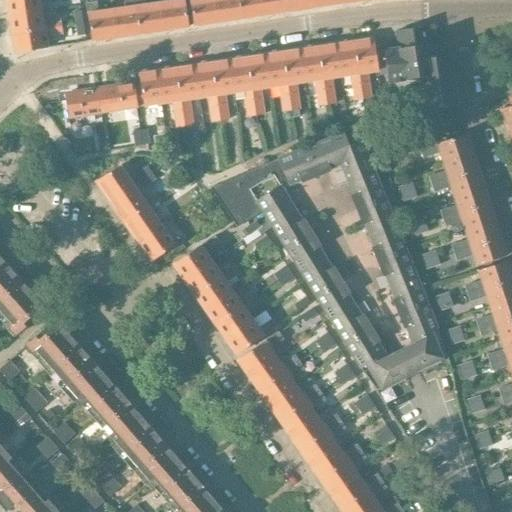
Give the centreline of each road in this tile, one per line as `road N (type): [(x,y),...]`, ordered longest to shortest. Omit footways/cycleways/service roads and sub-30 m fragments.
road 1 (residential): [(461,11),(381,15),(0,76)]
road 2 (residential): [(329,511),(174,293),(151,288),(131,304)]
road 3 (residential): [(99,331),(255,511)]
road 4 (residential): [(511,233),(474,119),(461,11)]
road 5 (residential): [(131,304),(0,157)]
road 6 (residential): [(0,218),(99,331)]
